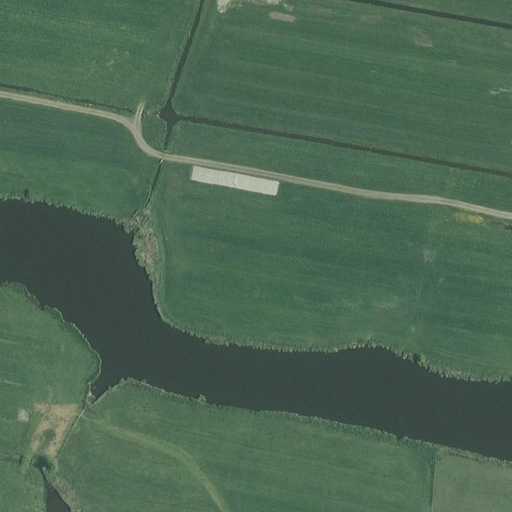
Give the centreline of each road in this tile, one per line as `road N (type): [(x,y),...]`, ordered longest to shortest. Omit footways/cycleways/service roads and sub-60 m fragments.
road 1 (track): [(511,214),(165,157),(119,118),(0,97)]
road 2 (track): [(223,511),(175,456),(80,415)]
